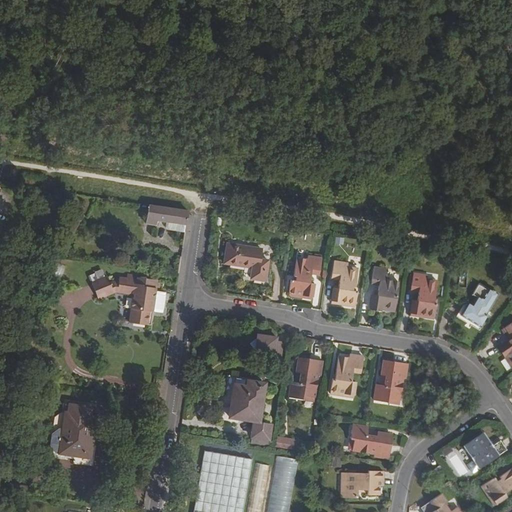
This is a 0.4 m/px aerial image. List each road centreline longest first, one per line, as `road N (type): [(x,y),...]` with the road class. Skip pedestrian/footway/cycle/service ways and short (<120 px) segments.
road 1 (residential): [(490,396),(446,357),(194,300)]
road 2 (residential): [(158,511),(194,300)]
road 3 (residential): [(399,511),(425,446),(490,396)]
